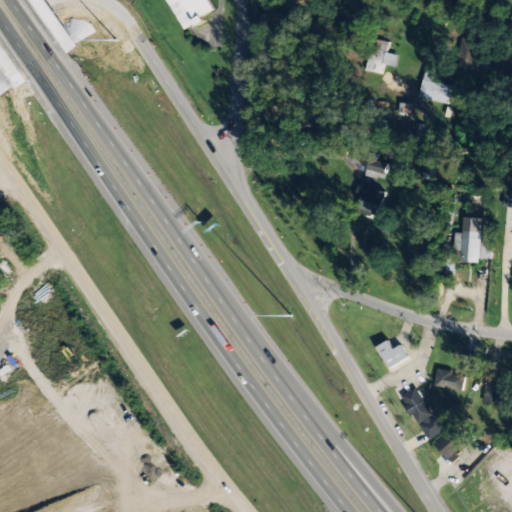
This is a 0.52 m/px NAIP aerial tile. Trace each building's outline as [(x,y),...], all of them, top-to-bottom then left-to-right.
[(166,0),(182,29),(214,11),(208,0),(166,0)] [(380,74),(383,64),(394,67),(397,55),(386,52),(388,42),(372,38),(364,70),(380,74)] [(480,41),(458,40),(457,68),(479,69),(480,41)] [(511,79),(511,55),(499,53),(494,76),(511,79)] [(452,86),(432,82),(435,65),(426,63),(420,99),(449,104),(452,86)] [(378,155),(354,149),(350,167),(385,175),(388,163),(377,161),(378,155)] [(511,173),(510,173),(499,203),(511,207),(511,173)] [(377,218),(385,190),(361,184),(353,212),(377,218)] [(492,235),(481,234),(481,227),(461,226),(460,262),(480,263),(480,258),(491,259),(492,235)] [(453,259),(443,258),(442,274),(452,274),(453,259)] [(377,348),(390,368),(408,357),(401,345),(393,350),(388,341),(377,348)] [(465,375),(438,369),(434,386),(461,391),(465,375)] [(483,399),(511,401),(511,381),(484,380),(483,399)] [(428,440),(443,430),(414,388),(399,398),(428,440)] [(435,445),(450,461),(471,440),(455,425),(435,445)]
